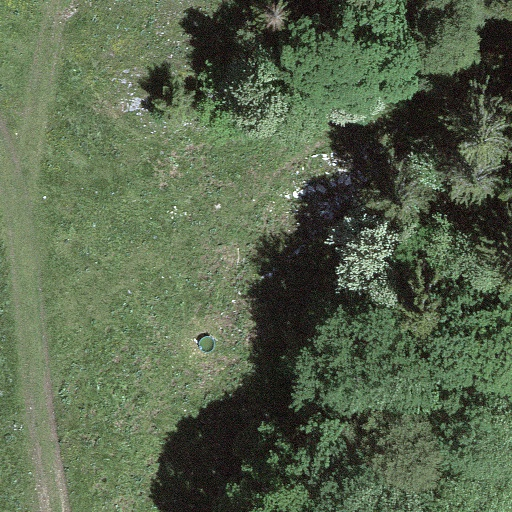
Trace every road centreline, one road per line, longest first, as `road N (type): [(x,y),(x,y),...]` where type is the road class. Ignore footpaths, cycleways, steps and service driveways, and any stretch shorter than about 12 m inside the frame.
road 1 (track): [(56,511),(22,208)]
road 2 (track): [(67,0),(22,208)]
